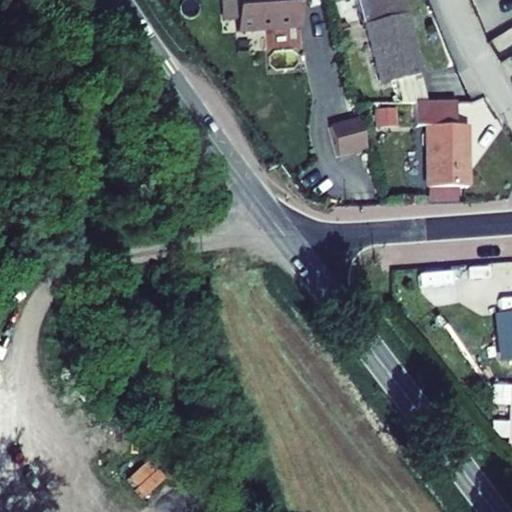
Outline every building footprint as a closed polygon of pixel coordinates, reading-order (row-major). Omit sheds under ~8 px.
[(231,0),(233,28),(296,25),(294,0),(231,0)] [(403,56),(384,0),(326,0),(332,16),(347,10),(366,67),(377,64),(384,86),(393,86),(410,85),(401,56),(403,56)] [(511,0),(484,0),(511,51),(511,0)] [(410,85),(393,86),(395,111),(410,112),(412,174),(452,172),(450,111),(436,111),(435,85),(410,85)] [(369,129),(360,100),(331,110),(341,138),(369,129)] [(138,295),(101,309),(110,336),(134,328),(142,346),(156,341),(138,295)] [(511,325),(503,326),(507,369),(511,368),(511,325)]
